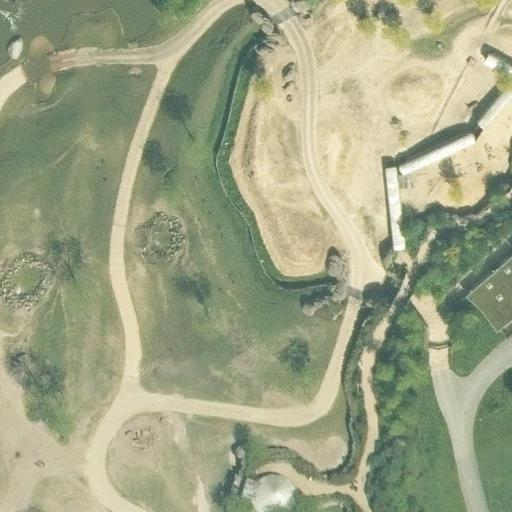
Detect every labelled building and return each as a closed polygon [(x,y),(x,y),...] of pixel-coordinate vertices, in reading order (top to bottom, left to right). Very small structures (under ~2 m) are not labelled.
[(325,0),(315,0),(313,3),(326,13),(332,5),(325,0)] [(511,63),(490,52),(485,63),(511,76),(511,63)] [(509,81),(476,119),(480,122),(482,124),(485,126),(486,127),(511,97),(511,96),(511,83),(509,81)] [(472,131),(472,129),(399,163),(400,166),(402,170),(403,173),(404,174),(412,170),(477,140),(476,139),(474,135),(472,131)] [(397,167),(385,168),(394,245),(399,245),(405,244),(404,232),(399,187),(398,174),(397,171),(397,167)] [(398,174),(399,187),(413,186),(412,170),(404,174),(403,173),(398,174)] [(511,247),(466,290),(468,292),(511,251),(511,302),(493,319),(497,325),(511,311),(511,247)] [(511,251),(468,292),(493,319),(511,302),(511,251)] [(287,486),(281,482),(277,481),(274,480),(268,481),(260,484),(256,488),(245,485),(243,492),(240,502),(251,506),(253,511),(291,511),(293,510),(294,503),(294,496),(291,490),(287,486)]
